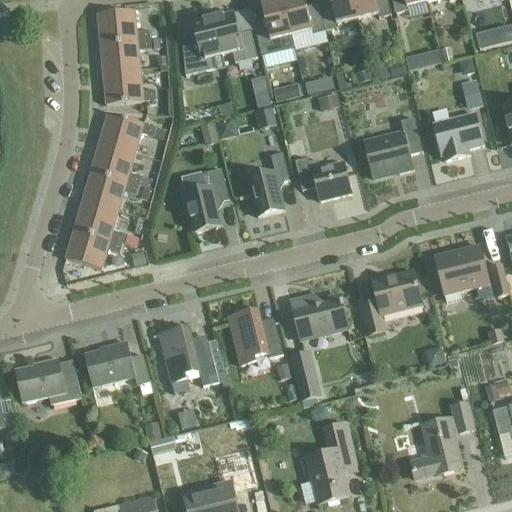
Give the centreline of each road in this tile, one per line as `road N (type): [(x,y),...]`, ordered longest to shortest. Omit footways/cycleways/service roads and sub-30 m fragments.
road 1 (residential): [(34,321),(372,236),(406,218),(511,192)]
road 2 (residential): [(34,321),(27,292),(67,147),(66,22),(79,0)]
